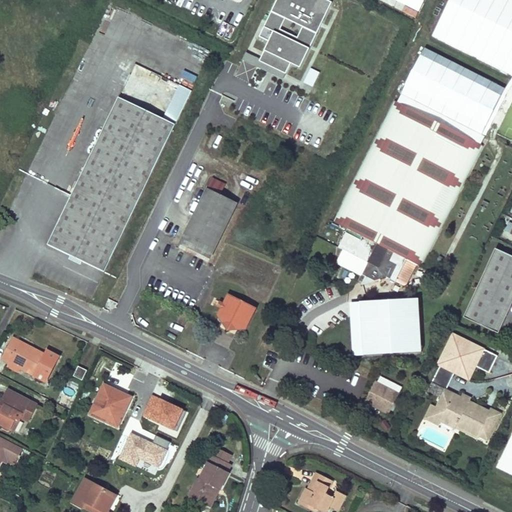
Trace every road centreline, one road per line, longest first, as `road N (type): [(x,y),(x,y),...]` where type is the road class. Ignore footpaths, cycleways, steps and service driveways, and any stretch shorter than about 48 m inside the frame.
road 1 (tertiary): [(262,406),(0,279)]
road 2 (unknown): [(17,243),(105,65)]
road 3 (tertiary): [(475,511),(297,423)]
